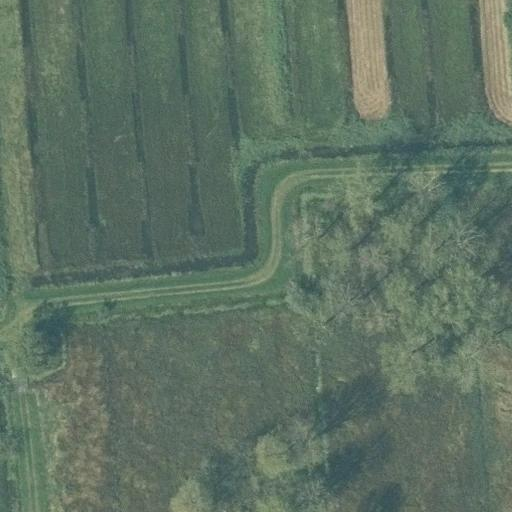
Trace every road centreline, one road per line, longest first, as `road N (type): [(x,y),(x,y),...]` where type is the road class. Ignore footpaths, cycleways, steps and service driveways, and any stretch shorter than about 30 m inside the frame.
road 1 (track): [(0,334),(52,302),(264,276),(278,258),(280,177),(511,165)]
road 2 (track): [(14,324),(30,511)]
